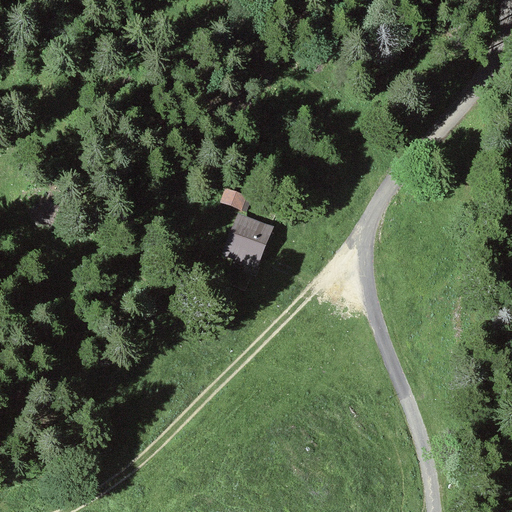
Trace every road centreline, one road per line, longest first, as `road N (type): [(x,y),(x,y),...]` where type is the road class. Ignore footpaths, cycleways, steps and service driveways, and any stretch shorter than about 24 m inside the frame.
road 1 (track): [(369,222),(371,299),(429,460),(436,511)]
road 2 (unclassified): [(509,0),(482,80),(391,184),(369,222)]
